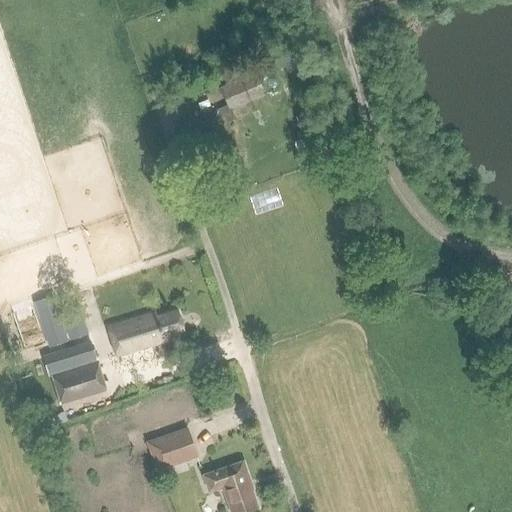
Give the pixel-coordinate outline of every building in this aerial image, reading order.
[(261,95),(257,82),(254,73),(221,88),(227,106),(229,105),(230,109),(261,95)] [(229,105),(227,106),(223,108),(221,105),(190,116),(197,136),(200,135),(202,141),(200,142),(204,155),(212,152),(219,172),(242,163),(235,144),(227,123),(234,120),(230,109),(229,105)] [(176,335),(184,333),(177,311),(157,317),(156,313),(108,328),(117,356),(177,338),(176,335)] [(48,365),(59,404),(106,390),(95,351),(48,365)] [(156,471),(197,457),(186,427),(146,442),(156,471)] [(229,511),(246,511),(256,509),(247,483),(249,482),(243,462),(202,477),(208,493),(221,488),(229,511)]
